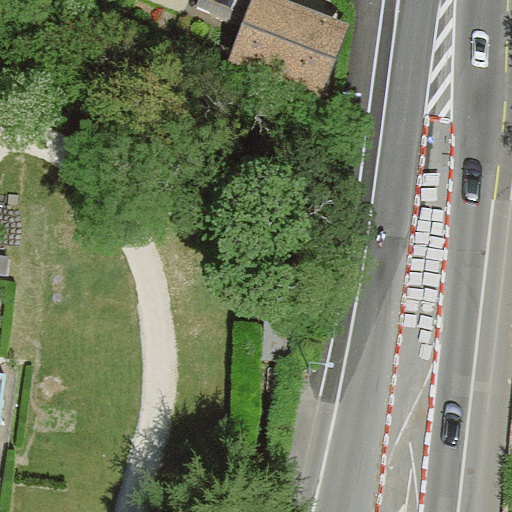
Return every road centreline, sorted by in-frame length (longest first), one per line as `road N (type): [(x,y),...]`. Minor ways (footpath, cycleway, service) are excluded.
road 1 (primary): [(420,0),(381,301),(342,511)]
road 2 (primary): [(436,511),(493,0)]
